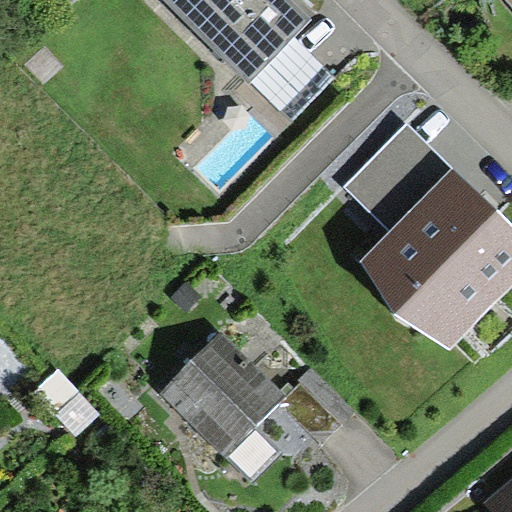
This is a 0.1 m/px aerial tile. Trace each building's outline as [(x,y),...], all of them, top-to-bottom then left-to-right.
[(312,22),(288,0),(163,0),(292,125),(337,79),(296,39),(312,22)] [(347,188),(392,231),(450,170),(405,127),(347,188)] [(511,285),(511,228),(450,170),(392,231),(362,261),(451,348),(511,285)] [(219,332),(160,394),(250,480),(281,448),(257,425),(278,402),(285,395),(219,332)] [(311,370),(278,402),(322,446),(354,415),(311,370)] [(511,511),(511,480),(487,502),(495,511),(511,511)]
